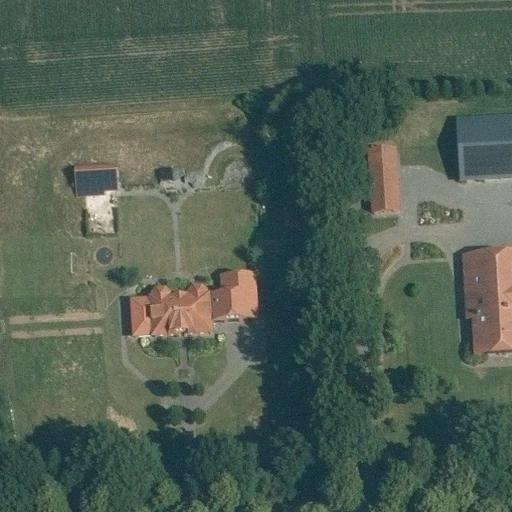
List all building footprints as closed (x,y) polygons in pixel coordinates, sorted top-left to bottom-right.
[(511,122),(457,126),(460,190),(511,187),(511,122)] [(369,158),(373,223),(402,221),(399,156),(369,158)] [(123,168),(80,171),(82,195),(124,192),(123,168)] [(476,330),(478,366),(511,364),(511,261),(465,264),(468,330),(476,330)] [(150,303),(153,345),(213,341),(213,332),(261,328),(258,278),(220,281),(221,300),(212,301),(203,292),(193,293),(188,299),(188,302),(172,303),(172,300),(166,294),(156,295),(151,300),(151,303),(150,303)]
